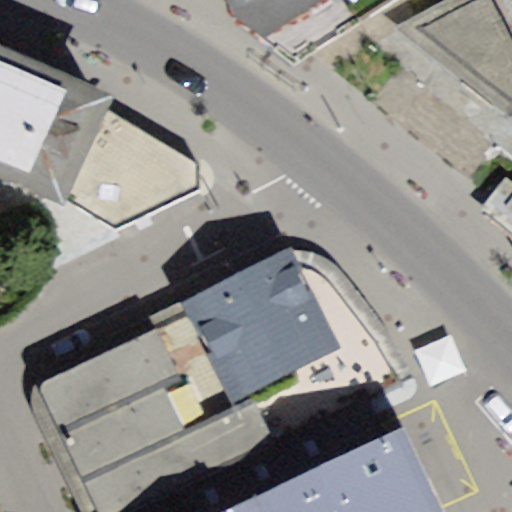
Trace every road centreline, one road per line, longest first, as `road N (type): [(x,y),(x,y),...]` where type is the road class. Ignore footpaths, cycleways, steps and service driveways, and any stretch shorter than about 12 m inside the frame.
road 1 (residential): [(0,343),(294,200),(328,168)]
road 2 (secondary): [(70,0),(177,54),(328,168)]
road 3 (secondary): [(328,168),(511,336)]
